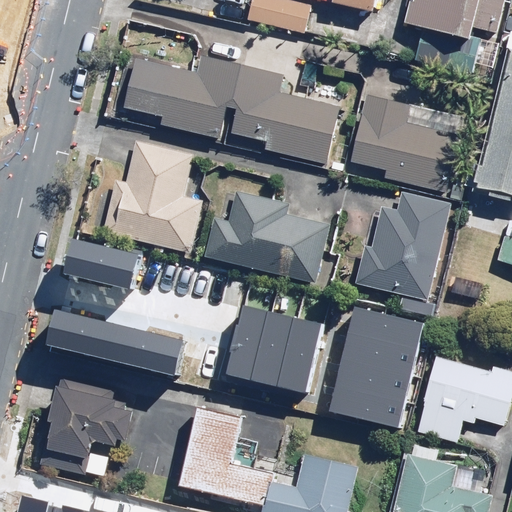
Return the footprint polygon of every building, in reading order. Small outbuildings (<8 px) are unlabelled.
[(309,33),(315,0),(328,0),(377,12),(380,0),(256,0),(252,21),(309,33)] [(477,0),(413,0),(409,24),(470,36),(477,0)] [(511,45),(480,185),(511,192),(511,45)] [(332,161),(343,106),(281,93),(285,75),(204,58),(201,73),(142,60),(132,109),(168,117),(166,126),(224,138),(231,105),(244,108),(239,133),(272,140),(270,148),(332,161)] [(465,125),(412,113),(414,105),(370,95),(355,162),(391,170),(389,179),(450,193),(463,135),(465,125)] [(130,182),(118,180),(107,234),(194,252),(204,201),(187,197),(196,154),(138,143),(130,182)] [(233,220),(218,216),(208,256),(319,283),(333,226),(290,216),(292,205),(239,193),(233,220)] [(433,301),(452,205),(407,196),(404,211),(384,207),(376,248),(368,247),(360,287),(433,301)] [(80,234),(72,266),(136,282),(144,250),(80,234)] [(511,238),(507,237),(501,262),(511,264),(511,238)] [(233,368),(259,375),(276,308),(251,301),(233,368)] [(420,345),(426,319),(358,304),(352,330),(420,345)] [(55,338),(118,355),(126,322),(63,306),(55,338)] [(259,375),(285,381),(302,314),(276,308),(259,375)] [(285,381),(311,388),(328,321),(302,314),(285,381)] [(118,355),(181,371),(190,338),(126,322),(118,355)] [(414,371),(420,345),(352,330),(346,356),(414,371)] [(409,397),(414,371),(346,356),(340,382),(409,397)] [(506,429),(511,406),(511,369),(496,365),(494,372),(439,356),(417,431),(461,445),(469,418),(506,429)] [(132,406),(126,405),(127,398),(112,395),(114,386),(64,376),(47,466),(108,478),(112,457),(98,454),(101,441),(123,446),(124,440),(132,441),(138,411),(132,410),(132,406)] [(403,423),(409,397),(340,382),(335,408),(403,423)] [(309,455),(304,478),(276,473),(238,464),(249,418),(205,408),(186,484),(269,504),(267,511),(352,511),(363,468),(309,455)] [(493,511),(497,494),(455,486),(459,464),(412,454),(400,511),(493,511)]
